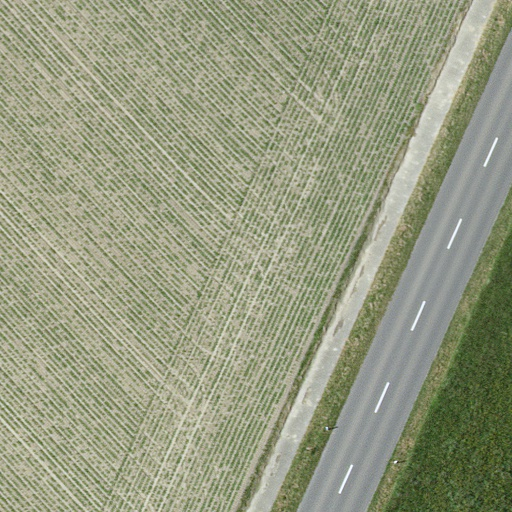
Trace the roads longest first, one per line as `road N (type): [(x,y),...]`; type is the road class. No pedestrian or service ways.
road 1 (track): [(208,511),(432,0)]
road 2 (tertiary): [(329,511),(511,103)]
